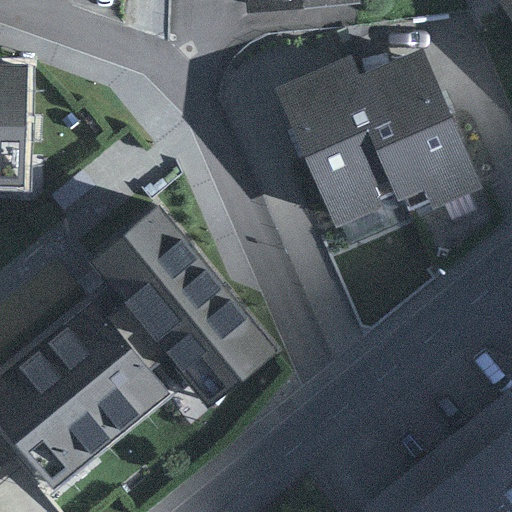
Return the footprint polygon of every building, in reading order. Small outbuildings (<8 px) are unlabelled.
[(358,0),(243,0),(245,10),(358,0)] [(354,71),(403,183),(411,202),(474,175),(417,44),(354,71)] [(331,214),(403,183),(354,71),(347,54),(275,85),(331,214)] [(0,172),(15,173),(21,64),(0,63),(0,172)] [(157,213),(86,272),(107,297),(0,386),(0,417),(50,478),(173,376),(201,410),(272,351),(157,213)] [(511,511),(511,418),(506,411),(444,460),(484,511),(511,511)] [(484,511),(444,460),(381,509),(383,511),(484,511)]
